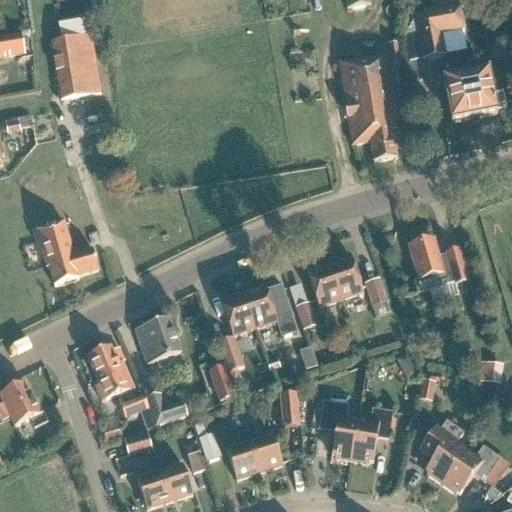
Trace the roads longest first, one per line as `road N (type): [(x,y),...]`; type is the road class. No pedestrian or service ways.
road 1 (tertiary): [(54,342),(294,226),(511,165)]
road 2 (track): [(354,205),(328,93),(328,0)]
road 3 (residential): [(106,511),(54,342)]
